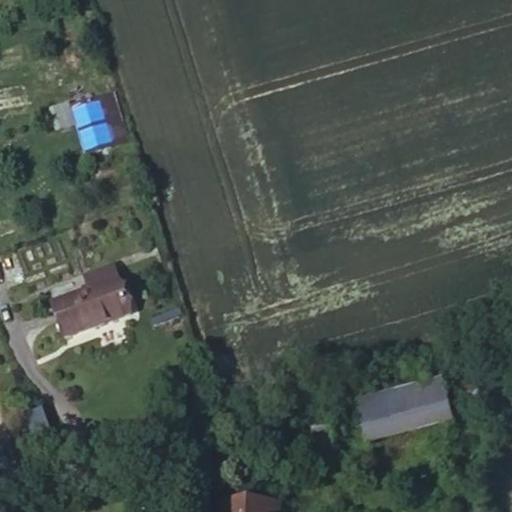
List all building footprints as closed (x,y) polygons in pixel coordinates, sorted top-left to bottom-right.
[(97,101),(111,149),(125,145),(111,96),(97,101)] [(87,155),(111,149),(97,101),(73,108),(87,155)] [(92,292),(119,282),(114,268),(87,278),(92,292)] [(131,316),(119,282),(92,292),(53,307),(65,340),(131,316)] [(365,446),(453,424),(441,377),(353,399),(365,446)] [(216,501),(215,511),(281,511),(282,504),(216,501)]
